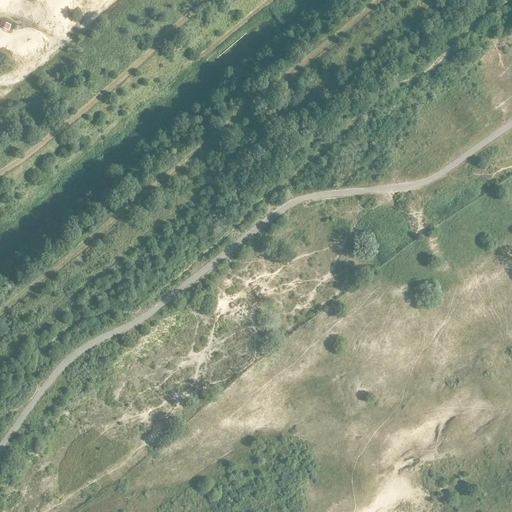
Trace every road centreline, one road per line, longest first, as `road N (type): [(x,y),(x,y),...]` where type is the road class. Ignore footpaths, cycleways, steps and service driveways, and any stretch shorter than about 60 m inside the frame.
road 1 (unknown): [(510,0),(485,13),(416,81),(374,101),(163,292),(137,311),(78,322),(49,343),(37,388),(0,418)]
road 2 (track): [(0,319),(381,0)]
road 3 (track): [(214,0),(126,80),(0,174)]
road 4 (track): [(114,0),(0,91)]
